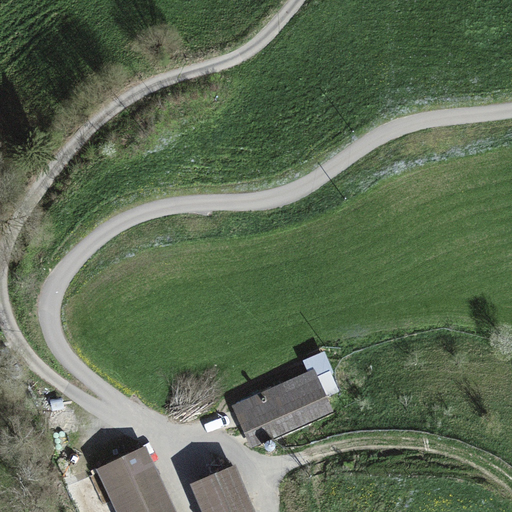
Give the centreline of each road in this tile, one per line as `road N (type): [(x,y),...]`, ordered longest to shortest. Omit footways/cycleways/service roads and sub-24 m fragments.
road 1 (track): [(295,0),(234,57),(155,83),(102,114),(56,162),(2,255),(1,304),(15,339),(51,380),(133,422)]
road 2 (track): [(250,469),(354,444),(427,447),(497,472),(511,488)]
